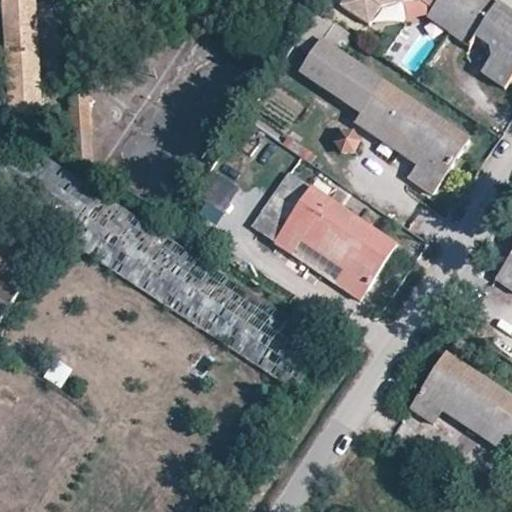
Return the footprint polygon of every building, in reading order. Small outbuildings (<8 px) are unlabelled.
[(2,0),(11,123),(46,146),(36,0),(2,0)] [(425,0),(435,7),(440,0),(345,0),(343,4),(373,24),(384,7),(407,0),(425,0)] [(451,29),(470,3),(471,0),(440,0),(435,7),(430,15),(451,29)] [(490,17),(499,3),(495,0),(471,0),(470,3),(490,17)] [(508,87),(511,80),(511,11),(499,3),(490,17),(470,3),(451,29),(470,42),(476,33),(491,42),(487,49),(494,54),(483,70),(508,87)] [(334,27),(317,15),(306,32),(323,43),(334,27)] [(323,43),(339,54),(350,37),(334,27),(323,43)] [(360,118),(384,84),(339,54),(323,43),(299,78),(360,118)] [(384,84),(360,118),(354,127),(416,169),(446,125),(384,84)] [(68,99),(73,164),(94,178),(89,98),(68,99)] [(433,198),(471,142),(446,125),(416,169),(415,170),(408,181),(433,198)] [(0,129),(0,196),(304,396),(327,347),(0,129)] [(274,245),(312,190),(289,175),(253,230),(274,245)] [(213,177),(201,217),(224,224),(237,184),(213,177)] [(398,248),(312,190),(274,245),(316,274),(361,305),(398,248)] [(0,327),(24,292),(1,276),(9,265),(0,259),(0,327)] [(511,261),(498,281),(511,291),(511,261)] [(476,373),(449,357),(412,412),(438,429),(446,416),(476,373)] [(62,390),(75,371),(58,358),(44,377),(62,390)] [(511,448),(511,397),(476,373),(446,416),(505,458),(511,448)]
